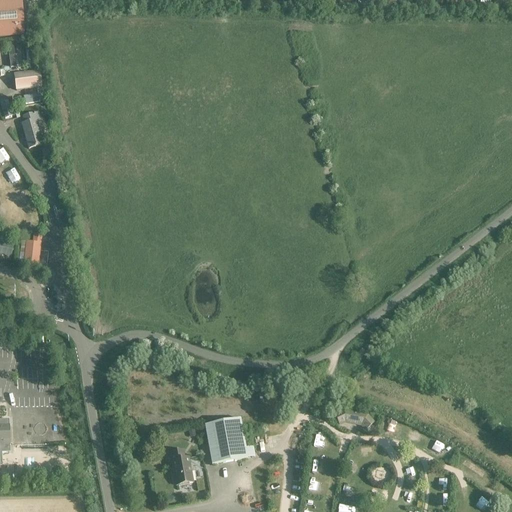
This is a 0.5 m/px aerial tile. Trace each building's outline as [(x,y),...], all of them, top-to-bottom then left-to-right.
[(0,35),(21,34),(18,2),(0,3),(0,35)] [(14,76),(16,92),(41,89),(38,73),(14,76)] [(35,121),(39,120),(37,113),(22,118),(24,124),(21,125),(28,150),(42,146),(35,121)] [(23,265),(38,267),(42,237),(34,236),(33,244),(26,244),(23,265)] [(0,251),(11,254),(12,247),(0,244),(0,251)] [(344,411),(334,416),(338,424),(345,421),(362,424),(367,429),(374,423),(367,415),(344,411)] [(0,420),(0,465),(0,466),(0,454),(0,453),(10,453),(9,447),(9,426),(9,420),(0,420)] [(240,420),(204,426),(212,466),(255,458),(253,448),(245,449),(240,420)] [(170,454),(176,487),(193,484),(188,459),(184,459),(183,451),(170,454)]
